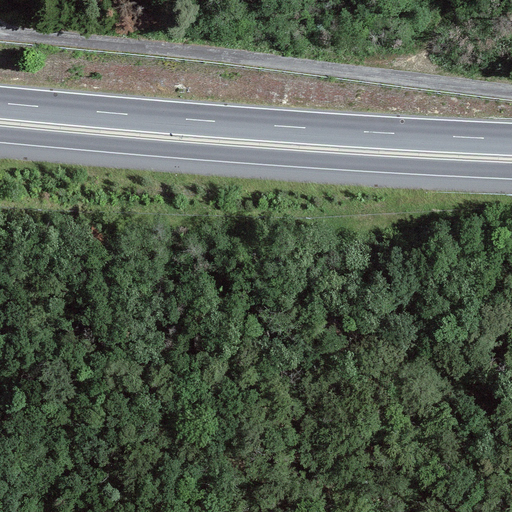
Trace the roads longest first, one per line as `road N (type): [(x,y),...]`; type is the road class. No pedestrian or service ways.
road 1 (track): [(0,32),(511,92)]
road 2 (trunk): [(0,134),(511,171)]
road 3 (trunk): [(511,139),(0,102)]
